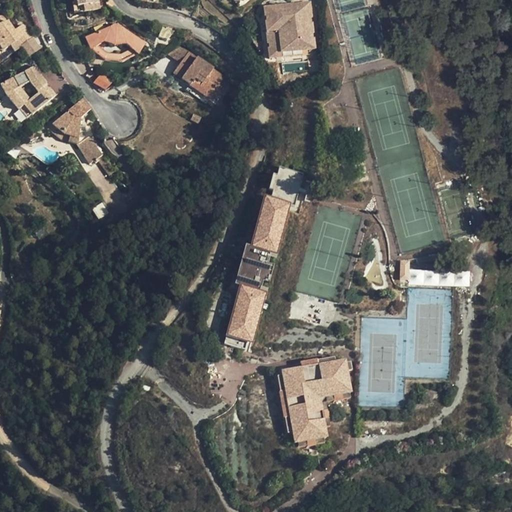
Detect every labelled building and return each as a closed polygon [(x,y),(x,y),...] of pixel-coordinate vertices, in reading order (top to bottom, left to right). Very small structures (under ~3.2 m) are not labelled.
[(297,9),(309,8),(309,4),(275,7),(276,15),(297,13),(297,9)] [(276,15),(275,7),(263,8),(266,34),(268,59),(280,58),(279,54),(279,46),(301,44),(302,51),(314,50),(309,8),(297,9),(297,13),(276,15)] [(0,53),(16,42),(20,47),(32,38),(22,25),(14,31),(7,22),(4,16),(1,16),(0,16),(0,53)] [(116,25),(90,36),(94,47),(98,45),(103,41),(114,45),(127,43),(132,48),(137,52),(138,53),(145,43),(116,25)] [(94,47),(90,36),(85,38),(90,50),(92,48),(94,47)] [(16,42),(0,53),(0,62),(20,47),(16,42)] [(171,56),(180,63),(189,51),(180,44),(171,56)] [(279,54),(302,51),(301,44),(279,46),(279,54)] [(108,53),(98,45),(94,47),(92,48),(105,59),(122,60),(137,52),(132,48),(121,54),(108,53)] [(209,99),(211,96),(219,85),(225,76),(189,51),(180,63),(173,73),(209,99)] [(24,105),(31,114),(32,115),(55,96),(45,85),(46,84),(41,77),(40,75),(35,66),(0,85),(5,95),(18,110),(19,109),(24,105)] [(105,90),(111,82),(99,75),(94,82),(105,90)] [(219,85),(211,96),(218,101),(226,90),(219,85)] [(91,109),(82,99),(52,124),(64,134),(70,136),(79,138),(88,165),(101,158),(94,143),(88,130),(80,131),(81,118),(91,109)] [(26,118),(31,114),(24,105),(19,109),(26,118)] [(78,145),(79,138),(70,136),(68,142),(78,145)] [(240,288),(223,344),(247,350),(248,343),(255,344),(291,207),(296,209),(304,175),(279,169),(278,176),(274,175),(268,191),(274,192),(272,199),(264,197),(252,248),(247,246),(236,286),(240,288)] [(99,219),(108,213),(102,203),(92,209),(99,219)] [(402,281),(403,263),(395,263),(394,281),(402,281)] [(469,285),(469,272),(409,272),(409,285),(469,285)] [(293,368),(328,363),(327,357),(293,363),(293,368)] [(284,433),(286,443),(304,440),(299,406),(312,403),(316,398),(315,390),(342,386),(338,361),(328,363),(293,368),(274,372),(277,391),(284,433)] [(316,398),(343,394),(342,386),(315,390),(316,398)] [(272,392),(279,434),(284,433),(277,391),(272,392)] [(304,440),(318,438),(312,403),(299,406),(304,440)]
